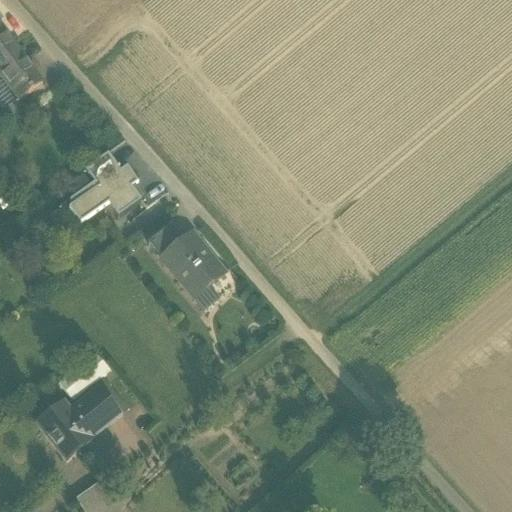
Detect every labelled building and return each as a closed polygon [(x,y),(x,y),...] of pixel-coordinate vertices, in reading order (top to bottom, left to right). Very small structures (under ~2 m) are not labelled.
[(0,70),(19,57),(0,31),(0,70)] [(19,57),(0,70),(0,80),(19,105),(42,88),(19,57)] [(107,158),(84,175),(93,188),(116,171),(107,158)] [(93,188),(69,206),(69,207),(72,205),(74,209),(68,213),(80,229),(107,209),(117,222),(140,206),(131,192),(137,188),(126,172),(120,176),(117,173),(118,172),(117,171),(116,171),(93,188)] [(172,229),(148,249),(162,265),(186,245),(172,229)] [(235,293),(191,240),(186,245),(162,265),(206,318),(235,293)] [(56,383),(70,401),(108,372),(94,354),(56,383)] [(98,390),(71,412),(93,440),(121,419),(98,390)] [(71,412),(65,405),(37,427),(67,465),(95,443),(93,440),(71,412)] [(102,483),(78,500),(85,511),(100,511),(115,503),(102,483)]
